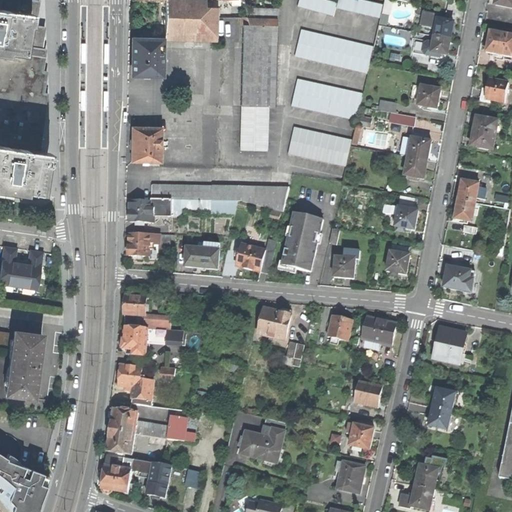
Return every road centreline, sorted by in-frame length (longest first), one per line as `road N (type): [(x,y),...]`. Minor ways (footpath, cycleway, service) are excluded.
road 1 (unknown): [(113,174),(250,172),(263,170),(281,149),(238,153),(229,146),(221,88),(115,92)]
road 2 (residential): [(419,307),(479,0)]
road 3 (residential): [(419,307),(110,278)]
road 4 (secondary): [(75,232),(77,370),(47,511)]
road 5 (secondary): [(110,278),(117,0)]
road 6 (secondary): [(75,0),(75,232)]
road 7 (secondary): [(83,497),(105,373),(110,278)]
road 8 (residential): [(374,511),(419,307)]
